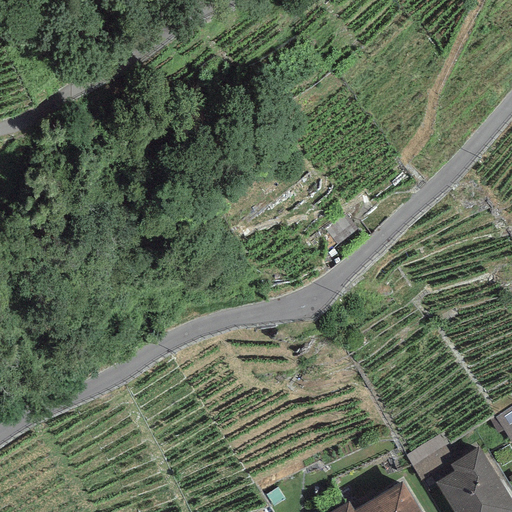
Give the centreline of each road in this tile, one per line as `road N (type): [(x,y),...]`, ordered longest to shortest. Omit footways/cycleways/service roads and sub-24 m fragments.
road 1 (unclassified): [(0,434),(183,333),(318,291),(511,103)]
road 2 (unclassified): [(223,0),(0,128)]
